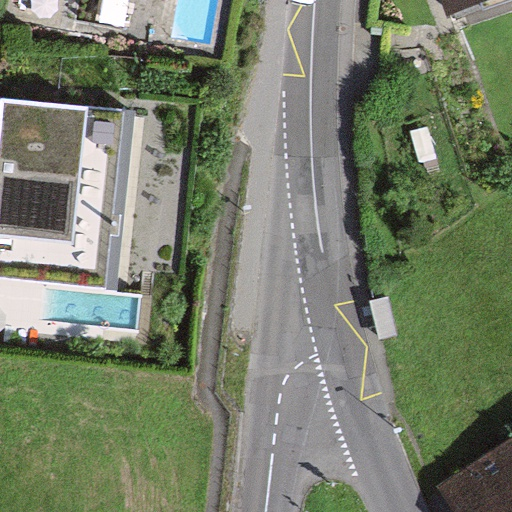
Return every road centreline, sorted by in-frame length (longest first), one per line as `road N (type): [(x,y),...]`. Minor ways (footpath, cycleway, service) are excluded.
road 1 (tertiary): [(317,0),(311,165),(333,315)]
road 2 (tertiary): [(333,315),(304,346),(280,392),(265,511)]
road 3 (tertiary): [(333,315),(397,511)]
